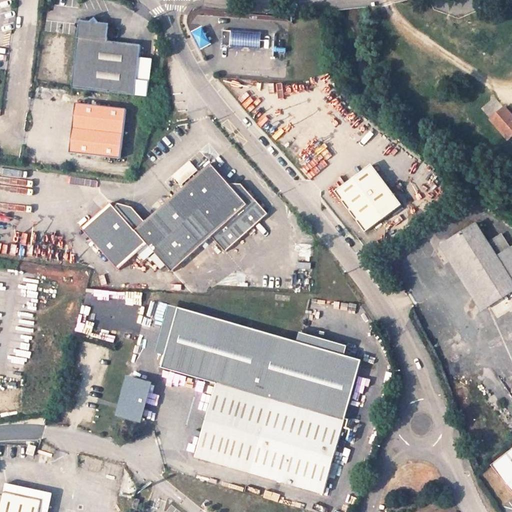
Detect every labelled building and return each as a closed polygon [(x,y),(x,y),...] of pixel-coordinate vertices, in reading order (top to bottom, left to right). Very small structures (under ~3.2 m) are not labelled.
[(71,88),(148,97),(153,58),(138,57),(139,46),(106,43),(108,24),(97,23),(93,19),(88,22),(78,21),(77,38),(71,88)] [(232,33),(223,32),(222,47),(230,48),(232,33)] [(244,34),(232,33),(230,48),(242,49),(244,34)] [(261,36),(249,35),(248,50),(259,51),(261,36)] [(178,120),(176,86),(169,87),(171,120),(178,120)] [(126,110),(76,103),(69,152),(119,159),(126,110)] [(511,134),(511,115),(505,107),(491,119),(508,138),(511,134)] [(235,188),(233,189),(224,179),(225,179),(211,163),(185,187),(144,221),(135,210),(133,207),(118,202),(114,206),(111,202),(82,227),(120,269),(148,245),(173,272),(212,237),(226,252),(267,216),(252,199),(248,202),(235,188)] [(370,165),(335,192),(366,232),(401,204),(370,165)] [(248,202),(252,199),(236,181),(225,179),(224,179),(233,189),(235,188),(248,202)] [(502,235),(488,244),(476,224),(450,241),(451,243),(448,245),(450,249),(453,247),(490,305),(511,290),(511,280),(496,256),(510,247),(502,235)] [(511,245),(510,247),(496,256),(511,280),(511,245)] [(168,305),(155,350),(165,353),(178,307),(168,305)] [(161,368),(216,383),(344,420),(361,360),(347,356),(299,342),(178,307),(165,353),(161,368)] [(302,332),(299,342),(347,356),(350,346),(302,332)] [(127,378),(119,405),(120,406),(118,413),(127,415),(126,416),(138,420),(149,384),(127,378)] [(216,383),(194,455),(322,492),(344,420),(216,383)] [(34,456),(37,447),(29,445),(27,454),(34,456)] [(511,451),(492,468),(511,492),(511,451)] [(4,494),(0,511),(39,511),(42,502),(4,494)] [(134,498),(131,508),(136,509),(139,500),(134,498)]
